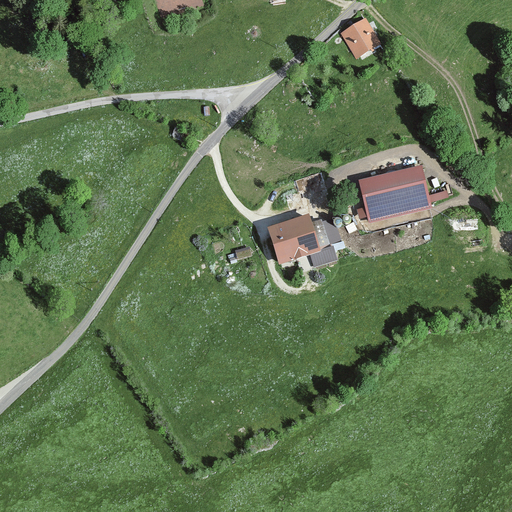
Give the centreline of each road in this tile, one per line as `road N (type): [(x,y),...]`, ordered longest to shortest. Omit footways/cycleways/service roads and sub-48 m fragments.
road 1 (tertiary): [(258,94),(192,164),(78,332),(0,410)]
road 2 (track): [(362,1),(452,83),(511,222)]
road 3 (unclassified): [(258,94),(121,97),(0,122)]
road 4 (tertiary): [(353,9),(258,94)]
